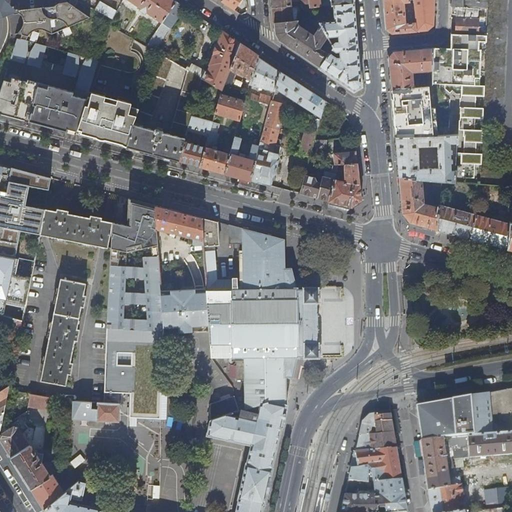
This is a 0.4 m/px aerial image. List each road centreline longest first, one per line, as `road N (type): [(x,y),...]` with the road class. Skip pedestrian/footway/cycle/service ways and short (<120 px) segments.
road 1 (residential): [(0,142),(380,238)]
road 2 (tertiary): [(302,435),(331,406),(434,379)]
road 3 (tertiary): [(511,278),(380,238)]
road 4 (residential): [(369,118),(257,42)]
road 5 (residential): [(369,118),(380,238)]
